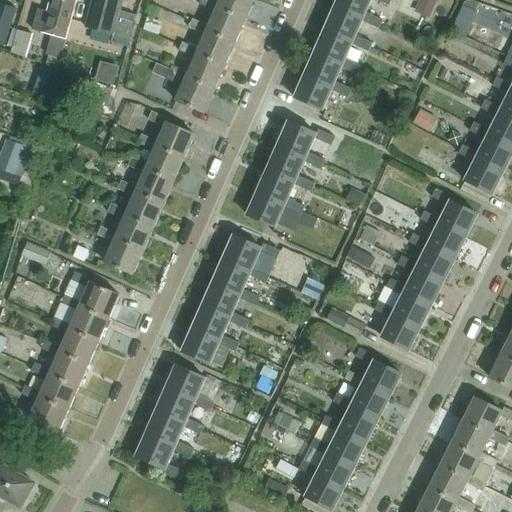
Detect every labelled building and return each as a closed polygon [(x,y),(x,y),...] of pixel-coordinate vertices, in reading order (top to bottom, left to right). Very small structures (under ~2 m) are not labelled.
[(62,58),(77,0),(51,0),(48,13),(39,10),(34,29),(53,35),(48,54),(62,58)] [(94,0),(87,27),(114,35),(124,0),(94,0)] [(236,42),(246,19),(218,6),(220,2),(215,0),(200,0),(200,3),(216,10),(210,25),(207,29),(236,42)] [(218,6),(246,19),(254,0),(220,0),(220,2),(218,6)] [(365,16),(367,11),(371,0),(381,0),(390,4),(391,0),(338,0),(337,4),(365,16)] [(17,10),(0,3),(0,45),(4,47),(17,10)] [(365,16),(337,4),(326,27),(355,40),(357,34),(363,20),(380,27),(383,18),(367,11),(365,16)] [(197,52),(226,65),(236,42),(207,29),(210,25),(193,17),(189,26),(206,33),(199,48),(197,52)] [(326,27),(316,51),(344,63),(347,57),(353,43),(369,51),(373,42),(357,34),(355,40),(326,27)] [(33,37),(18,33),(11,54),(27,59),(33,37)] [(187,75),(216,88),(226,65),(197,52),(199,48),(183,41),(179,49),(196,56),(189,71),(187,75)] [(344,63),(316,51),(306,74),(334,87),(336,82),(343,66),(359,74),(363,65),(347,57),(344,63)] [(187,75),(189,71),(173,64),(169,72),(185,79),(177,99),(205,112),(216,88),(187,75)] [(334,87),(306,74),(295,98),(325,111),(334,91),(348,98),(352,89),(336,82),(334,87)] [(509,94),(502,108),(499,112),(511,118),(511,89),(511,87),(511,84),(497,77),(493,85),(509,94)] [(511,147),(511,118),(499,112),(502,108),(486,99),(482,108),(497,116),(490,130),(488,135),(511,147)] [(156,146),(185,158),(195,134),(167,122),(169,118),(152,111),(149,119),(165,126),(159,141),(156,146)] [(290,121),(279,144),(307,157),(309,152),(316,138),(332,145),(336,136),(319,129),(317,133),(290,121)] [(476,157),(505,172),(511,157),(511,147),(488,135),(490,130),(475,122),(470,130),(486,138),(479,152),(476,157)] [(174,181),(185,158),(156,146),(159,141),(142,134),(138,142),(155,149),(148,164),(146,169),(174,181)] [(0,169),(21,177),(32,148),(6,139),(0,156),(0,169)] [(307,157),(279,144),(269,168),(297,180),(299,176),(306,161),(322,168),(326,160),(309,152),(307,157)] [(493,195),(505,172),(476,157),(479,152),(464,144),(459,153),(475,161),(465,180),(493,195)] [(444,167),(448,154),(425,146),(421,159),(444,167)] [(164,204),(174,181),(146,169),(148,164),(132,157),(128,165),(144,173),(138,187),(136,192),(164,204)] [(297,180),(269,168),(259,191),(287,204),(289,199),(295,184),(312,191),(316,183),(299,176),(297,180)] [(136,192),(138,187),(122,180),(118,188),(134,196),(128,210),(126,215),(154,227),(164,204),(136,192)] [(440,223),(467,237),(479,215),(452,201),(453,197),(437,189),(433,197),(449,205),(442,220),(440,223)] [(287,204),(259,191),(248,215),(276,227),(285,208),(301,215),(305,206),(289,199),(287,204)] [(356,192),(351,202),(360,206),(365,196),(356,192)] [(116,238),(144,250),(154,227),(126,215),(128,210),(112,203),(108,211),(124,219),(118,233),(116,238)] [(456,260),(467,237),(440,223),(442,220),(426,211),(422,220),(437,228),(430,242),(428,246),(456,260)] [(134,274),(144,250),(116,238),(118,233),(101,226),(98,234),(114,242),(105,262),(134,274)] [(253,270),(255,266),(261,252),(277,259),(281,250),(265,243),(263,247),(235,234),(225,258),(253,270)] [(416,269),(444,283),(456,260),(428,246),(430,242),(414,234),(410,242),(426,250),(419,264),(416,269)] [(29,243),(23,256),(46,267),(52,253),(29,243)] [(360,243),(353,258),(383,271),(390,256),(360,243)] [(432,306),(444,283),(416,269),(419,264),(403,257),(399,265),(415,273),(407,287),(405,292),(432,306)] [(225,258),(214,281),(242,294),(244,289),(251,275),(267,282),(271,273),(255,266),(253,270),(225,258)] [(88,287),(82,301),(81,305),(110,318),(120,294),(92,282),(93,279),(76,271),(72,280),(88,287)] [(341,272),(336,284),(345,288),(350,277),(341,272)] [(308,278),(301,293),(318,301),(325,286),(308,278)] [(421,328),(432,306),(405,292),(407,287),(392,279),(387,288),(403,296),(396,310),(393,314),(421,328)] [(242,294),(214,281),(204,304),(232,317),(234,312),(241,298),(257,305),(261,296),(244,289),(242,294)] [(78,310),(72,324),(71,327),(100,340),(110,318),(81,305),(82,301),(66,294),(62,303),(78,310)] [(393,314),(396,310),(380,302),(376,310),(392,318),(382,337),(409,351),(421,328),(393,314)] [(204,304),(194,328),(222,340),(224,335),(230,321),(247,328),(251,320),(234,312),(232,317),(204,304)] [(306,324),(313,309),(302,304),(295,318),(306,324)] [(360,337),(366,326),(333,309),(327,320),(360,337)] [(90,363),(100,340),(71,327),(72,324),(56,317),(52,325),(68,332),(62,347),(61,350),(90,363)] [(222,340),(194,328),(183,351),(211,364),(220,344),(237,351),(241,343),(224,335),(222,340)] [(58,355),(52,369),(50,373),(80,386),(90,363),(61,350),(62,347),(46,339),(42,348),(58,355)] [(373,366),(366,380),(363,384),(391,398),(402,375),(375,361),(377,357),(361,349),(357,358),(373,366)] [(511,358),(504,354),(492,377),(511,387),(511,358)] [(70,408),(80,386),(50,373),(52,369),(36,362),(32,371),(48,378),(42,392),(40,395),(70,408)] [(197,400),(195,404),(211,411),(215,403),(199,396),(207,377),(177,364),(167,387),(197,400)] [(380,421),(391,398),(363,384),(366,380),(350,372),(345,380),(361,388),(354,402),(352,407),(380,421)] [(40,395),(42,392),(26,385),(22,393),(38,400),(30,419),(60,432),(70,408),(40,395)] [(197,400),(167,387),(157,410),(187,423),(186,427),(201,433),(205,425),(189,418),(195,404),(197,400)] [(341,430),(368,443),(380,421),(352,407),(354,402),(338,394),(334,403),(350,411),(343,425),(341,430)] [(476,397),(465,420),(493,434),(495,429),(502,415),(511,420),(511,409),(506,406),(503,411),(476,397)] [(177,446),(176,449),(191,456),(195,448),(179,441),(186,427),(187,423),(157,410),(147,433),(177,446)] [(329,452),(357,466),(368,443),(341,430),(343,425),(327,417),(322,425),(339,433),(332,447),(329,452)] [(493,434),(465,420),(454,443),(481,457),(484,452),(491,438),(506,446),(511,437),(495,429),(493,434)] [(169,464),(176,449),(177,446),(147,433),(137,456),(166,469),(164,472),(181,479),(185,471),(169,464)] [(345,489),(357,466),(329,452),(332,447),(316,439),(311,448),(327,456),(320,470),(318,475),(345,489)] [(454,443),(442,465),(470,479),(472,474),(480,459),(496,467),(500,460),(484,452),(481,457),(454,443)] [(318,475),(320,470),(304,462),(300,470),(316,478),(306,498),(334,511),(345,489),(318,475)] [(0,497),(1,496),(22,508),(35,484),(0,463),(0,497)] [(442,465),(431,488),(459,501),(461,497),(468,483),(484,491),(488,482),(472,474),(470,479),(442,465)] [(263,489),(283,500),(289,489),(269,478),(263,489)] [(473,511),(477,505),(461,497),(459,501),(431,488),(420,510),(424,511),(453,511),(456,506),(469,511),(473,511)]
